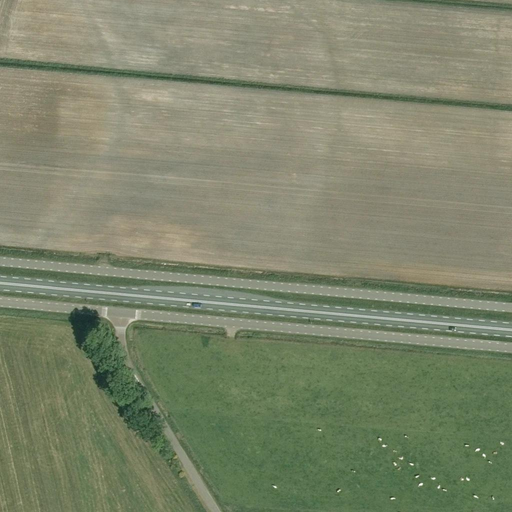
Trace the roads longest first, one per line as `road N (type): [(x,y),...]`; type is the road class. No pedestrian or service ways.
road 1 (unclassified): [(511,309),(0,261)]
road 2 (primary): [(511,328),(0,282)]
road 3 (unclassified): [(511,349),(123,314)]
road 4 (unclassified): [(215,511),(131,372),(123,314)]
road 5 (unclassified): [(123,314),(0,303)]
